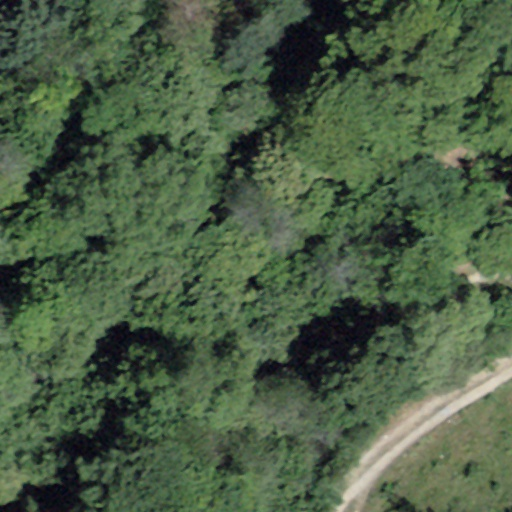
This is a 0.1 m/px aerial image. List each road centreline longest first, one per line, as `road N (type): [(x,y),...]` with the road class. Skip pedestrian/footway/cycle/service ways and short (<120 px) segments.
road 1 (track): [(511,226),(500,224),(198,390),(51,511)]
road 2 (track): [(511,360),(419,417),(344,485),(326,511)]
